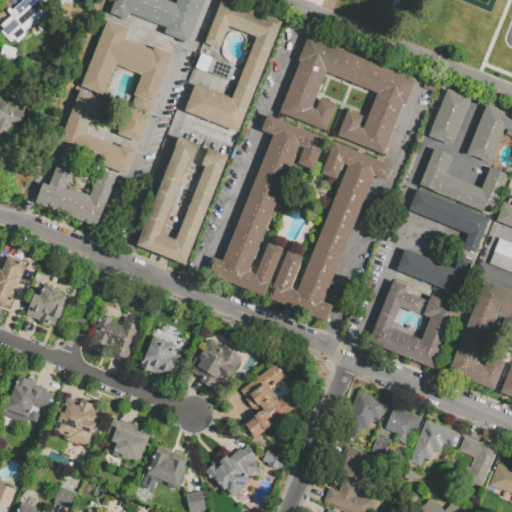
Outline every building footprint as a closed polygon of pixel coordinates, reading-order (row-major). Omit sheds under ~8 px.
[(4,11),(9,7),(11,9),(20,0),(49,0),(53,4),(26,29),(28,31),(16,43),(14,40),(11,43),(0,32),(0,30),(2,28),(0,25),(9,16),(4,11)] [(179,0),(206,0),(190,44),(153,30),(151,34),(110,18),(116,0),(164,0),(177,5),(179,0)] [(196,86),(185,113),(239,134),(283,23),(223,0),(205,44),(221,51),(230,28),(257,39),(233,100),(196,86)] [(108,22),(83,88),(106,97),(117,68),(142,77),(131,107),(150,115),(173,56),(156,50),(154,53),(125,42),(130,30),(108,22)] [(309,38),(299,62),(301,63),(281,114),(327,133),(337,107),(322,101),(318,111),(313,109),(327,74),(379,95),(365,130),(361,128),(365,117),(349,111),(339,138),(386,157),(416,81),(309,38)] [(428,79),(424,89),(437,94),(441,84),(428,79)] [(449,90),(472,100),(452,147),(429,138),(449,90)] [(101,115),(106,102),(81,92),(58,149),(128,178),(138,152),(122,146),(121,149),(88,135),(97,113),(101,115)] [(0,100),(23,109),(21,113),(24,114),(19,125),(17,124),(11,141),(3,138),(1,143),(4,144),(1,153),(0,152),(0,100)] [(511,115),(487,106),(468,155),(491,165),(505,129),(509,131),(507,135),(511,136),(511,115)] [(128,110),(119,135),(141,144),(151,119),(128,110)] [(268,117),(262,132),(274,137),(224,262),(214,258),(208,275),(266,298),(285,251),(269,245),(259,270),(252,267),(300,148),(304,149),(297,165),(314,171),(326,140),(268,117)] [(180,139),(137,248),(186,267),(229,158),(208,149),(202,167),(206,169),(177,242),(161,235),(191,161),(194,162),(200,147),(180,139)] [(334,144),(322,175),(337,181),(344,166),(347,168),(298,291),(292,289),(304,258),(289,252),(271,300),(328,323),(334,308),(325,304),(375,178),(387,183),(393,167),(334,144)] [(436,150),(421,188),(493,216),(509,176),(491,169),(482,191),(446,176),(453,157),(436,150)] [(62,156),(50,188),(44,186),(36,206),(99,230),(119,178),(101,172),(91,198),(69,189),(79,163),(62,156)] [(410,212),(469,236),(463,251),(476,256),(490,221),(418,192),(410,212)] [(511,228),(497,223),(505,204),(511,207),(511,228)] [(511,243),(501,239),(490,265),(511,273),(511,243)] [(406,251),(456,271),(461,257),(475,262),(461,297),(398,272),(406,251)] [(8,259),(26,267),(20,282),(18,280),(12,293),(15,294),(9,309),(6,307),(5,309),(0,307),(0,271),(3,272),(8,259)] [(447,372),(493,391),(504,364),(488,357),(484,367),(477,364),(498,311),(506,314),(501,327),(511,331),(511,292),(484,281),(447,372)] [(394,282),(369,344),(435,370),(459,308),(432,297),(424,317),(431,320),(422,342),(392,330),(401,309),(419,316),(425,301),(406,294),(408,288),(394,282)] [(44,290),(40,299),(35,297),(27,317),(34,320),(39,322),(39,324),(49,329),(50,326),(56,328),(68,300),(60,297),(61,295),(53,292),(53,294),(44,290)] [(128,315),(144,322),(128,364),(120,360),(110,357),(113,349),(106,346),(102,356),(88,350),(102,315),(114,320),(113,324),(122,328),(128,315)] [(178,359),(170,379),(163,376),(156,374),(155,375),(142,370),(154,339),(177,348),(173,357),(178,359)] [(242,360),(225,390),(217,385),(213,391),(200,384),(203,380),(197,376),(191,373),(195,366),(193,365),(202,349),(204,351),(209,342),(223,350),(224,347),(238,355),(237,357),(242,360)] [(511,398),(498,393),(510,364),(511,364),(511,398)] [(254,440),(298,407),(289,396),(279,403),(270,390),(283,380),(282,378),(284,377),(277,367),(275,368),(274,366),(241,392),(258,414),(254,417),(255,419),(251,422),(249,424),(247,423),(244,426),(254,440)] [(53,396),(51,400),(57,402),(54,411),(48,409),(47,410),(41,408),(38,414),(40,417),(39,421),(35,423),(31,421),(28,418),(6,409),(19,376),(28,380),(29,378),(36,381),(35,385),(41,387),(48,390),(47,393),(53,396)] [(387,404),(380,422),(374,419),(369,431),(363,429),(360,437),(344,430),(358,393),(387,404)] [(88,448),(100,414),(92,411),(94,406),(81,401),(81,403),(75,401),(67,398),(63,410),(60,409),(55,422),(58,423),(54,433),(67,438),(65,441),(77,446),(78,444),(88,448)] [(422,418),(413,443),(408,441),(406,446),(395,442),(393,446),(390,444),(385,458),(371,453),(384,421),(389,423),(394,408),(422,418)] [(120,421),(120,423),(114,420),(107,436),(113,439),(111,444),(117,446),(113,457),(126,462),(127,460),(131,462),(132,461),(140,464),(152,434),(145,431),(146,428),(135,424),(134,426),(127,423),(120,421)] [(455,449),(461,434),(427,420),(413,455),(431,462),(435,452),(441,455),(445,445),(455,449)] [(460,452),(475,459),(471,469),(468,468),(463,480),(483,489),(499,450),(481,443),(480,445),(465,439),(460,452)] [(206,473),(221,491),(223,489),(231,499),(237,493),(239,495),(245,490),(243,489),(251,482),(249,479),(259,470),(252,463),(257,459),(248,447),(243,452),(242,450),(238,453),(230,460),(228,457),(220,464),(222,467),(218,470),(215,466),(206,473)] [(369,484),(378,459),(346,447),(337,472),(369,484)] [(158,448),(188,460),(176,491),(167,487),(169,484),(163,482),(162,485),(146,478),(158,448)] [(268,452),(284,458),(283,461),(286,462),(283,471),(280,470),(279,472),(266,467),(267,465),(263,463),(266,453),(268,454),(268,452)] [(511,496),(490,487),(498,465),(511,470),(511,496)] [(417,474),(413,483),(405,479),(408,471),(417,474)] [(344,480),(360,487),(356,496),(372,503),(368,511),(348,511),(324,502),(326,497),(331,485),(340,489),(344,480)] [(0,511),(7,511),(15,491),(0,485),(0,511)] [(61,488),(54,505),(64,508),(70,511),(77,494),(61,488)] [(187,496),(190,511),(201,511),(207,511),(203,492),(195,494),(187,496)] [(430,500),(425,507),(423,506),(419,511),(467,511),(452,505),(446,511),(442,510),(443,508),(430,500)]
